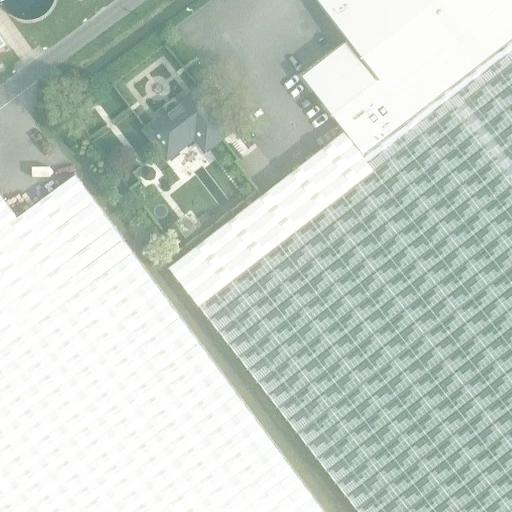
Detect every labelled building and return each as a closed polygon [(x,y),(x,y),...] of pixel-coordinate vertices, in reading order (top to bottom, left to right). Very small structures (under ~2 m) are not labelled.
[(302,78),(346,134),(363,156),(511,39),(511,0),(314,0),(348,42),(302,78)] [(511,511),(511,39),(363,156),(346,134),(169,271),(357,511),(511,511)] [(171,110),(171,115),(148,132),(166,156),(196,132),(209,148),(232,130),(202,91),(179,108),(175,108),(171,110)] [(142,171),(141,177),(145,182),(151,183),(155,179),(156,173),(152,168),(146,168),(142,171)] [(0,511),(322,511),(76,177),(17,221),(0,197),(0,511)]
